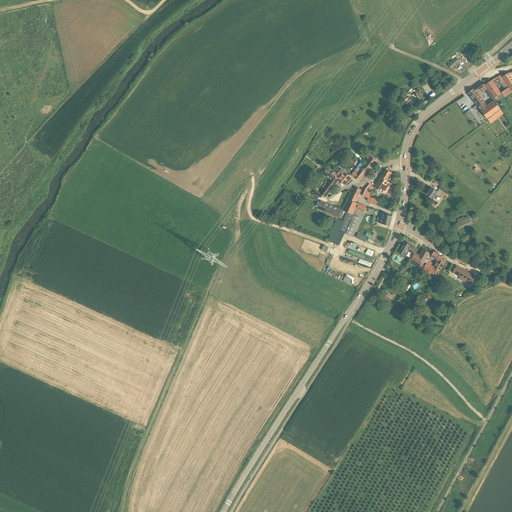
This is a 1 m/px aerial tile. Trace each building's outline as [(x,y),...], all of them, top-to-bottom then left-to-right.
[(449,65),(452,69),(459,62),(456,58),(455,58),(453,56),(444,64),(447,67),(449,65)] [(511,78),(509,73),(502,78),(504,80),(511,92),(511,78)] [(511,93),(511,92),(504,80),(502,78),(501,75),(497,78),(505,90),(502,92),(505,98),(511,93)] [(485,85),(491,93),(491,92),(495,97),(501,93),(492,80),(485,85)] [(481,89),(484,92),(488,90),(483,83),(469,93),(488,120),(502,110),(493,97),(487,101),(488,103),(486,104),(477,92),(481,89)] [(406,99),(405,100),(409,106),(420,99),(414,91),(408,94),(408,93),(404,96),(406,99)] [(368,155),(376,161),(379,157),(371,151),(368,155)] [(351,175),(359,181),(368,170),(369,171),(377,161),(376,161),(368,155),(368,154),(365,157),(368,159),(359,170),(357,168),(351,175)] [(387,181),(392,173),(386,169),(374,187),(385,194),(390,186),(392,184),(387,181)] [(328,176),(331,179),(320,194),(315,190),(313,193),(316,195),(321,198),(322,196),(325,198),(338,180),(339,179),(332,174),(326,170),(323,174),(327,177),(328,176)] [(339,179),(338,180),(345,185),(351,177),(342,170),(338,175),(334,172),(332,174),(339,179)] [(447,194),(449,191),(441,186),(438,192),(431,188),(427,194),(433,199),(436,195),(440,197),(444,192),(447,194)] [(349,213),(350,214),(353,216),(359,204),(355,202),(361,190),(355,187),(344,211),(349,213)] [(376,205),(378,201),(370,197),(371,196),(369,195),(371,192),(366,190),(363,196),(368,198),(367,201),(376,205)] [(318,210),(338,219),(341,211),(321,202),(318,210)] [(359,204),(353,216),(361,219),(366,207),(359,204)] [(344,220),(345,221),(340,232),(341,232),(352,237),(361,219),(353,216),(350,214),(349,213),(344,211),(342,215),(345,217),(344,220)] [(392,216),(383,215),(382,219),(378,218),(377,224),(390,226),(392,216)] [(465,219),(465,218),(464,218),(464,217),(457,220),(458,223),(460,228),(472,223),(470,218),(469,218),(468,217),(465,219)] [(356,238),(366,242),(367,238),(358,234),(356,238)] [(399,253),(403,255),(406,257),(409,252),(414,255),(417,249),(410,244),(409,245),(405,243),(399,253)] [(431,256),(433,253),(431,252),(430,253),(425,250),(421,257),(415,253),(411,259),(420,265),(419,267),(423,270),(424,268),(428,260),(431,256)] [(444,264),(447,260),(433,252),(433,253),(431,256),(428,260),(424,268),(437,276),(444,264)] [(453,273),(460,277),(458,279),(467,284),(466,286),(469,287),(475,277),(457,266),(453,273)]
